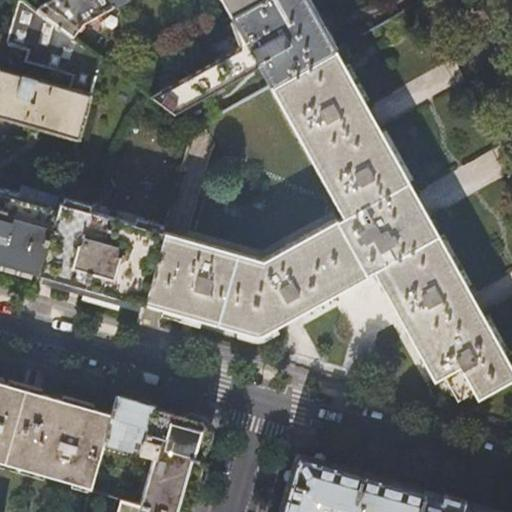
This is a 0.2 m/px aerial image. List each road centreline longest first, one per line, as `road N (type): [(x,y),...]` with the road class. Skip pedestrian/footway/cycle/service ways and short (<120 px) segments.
road 1 (residential): [(266,400),(0,325)]
road 2 (residential): [(511,469),(266,400)]
